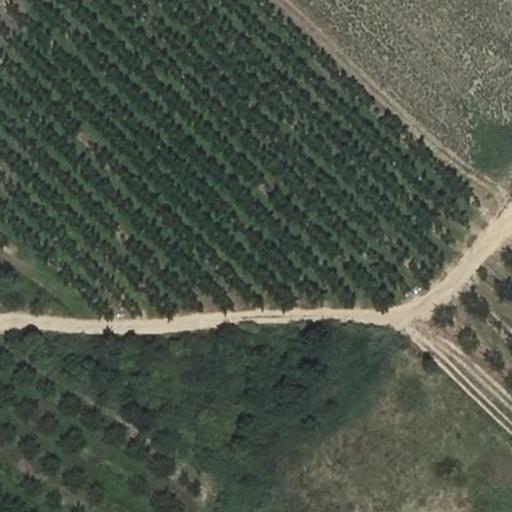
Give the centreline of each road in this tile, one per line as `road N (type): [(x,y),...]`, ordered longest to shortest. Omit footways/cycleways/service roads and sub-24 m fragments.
road 1 (track): [(511,210),(445,293),(409,309),(223,315),(109,336),(0,328)]
road 2 (track): [(387,313),(511,428)]
